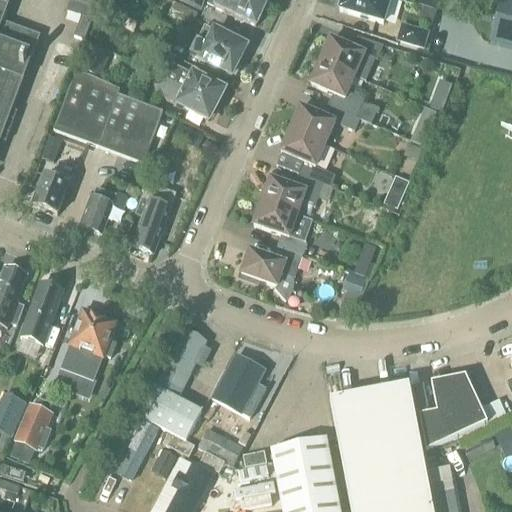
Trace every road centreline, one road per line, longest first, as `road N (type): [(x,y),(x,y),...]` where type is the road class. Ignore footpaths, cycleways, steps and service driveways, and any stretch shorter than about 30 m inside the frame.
road 1 (residential): [(511,309),(435,338),(352,345),(277,334),(176,296)]
road 2 (residential): [(176,296),(303,0)]
road 3 (unknown): [(51,0),(30,125),(0,208)]
road 4 (residential): [(176,296),(0,231)]
